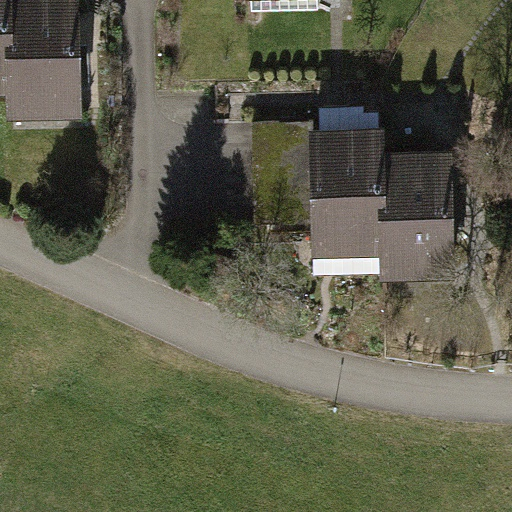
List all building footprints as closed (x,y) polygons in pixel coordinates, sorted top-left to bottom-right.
[(0,0),(0,96),(18,97),(17,0),(0,0)] [(91,0),(17,0),(18,97),(18,120),(93,119),(91,0)] [(392,153),(392,126),(318,127),(319,227),(320,253),(394,251),(392,153)] [(319,227),(318,127),(256,129),(260,227),(319,227)] [(470,152),(392,153),(394,251),(394,278),(472,277),(470,152)]
